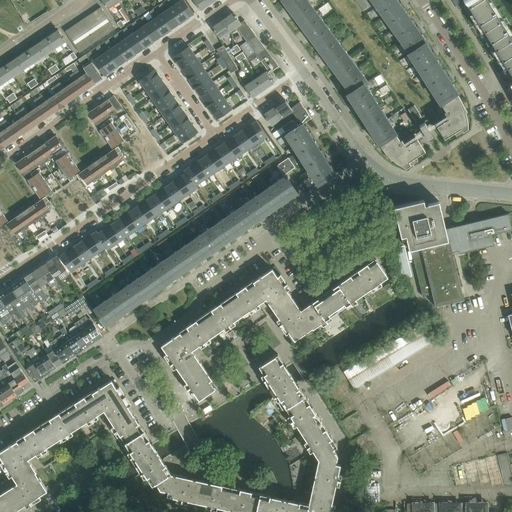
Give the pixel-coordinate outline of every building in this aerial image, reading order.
[(101,0),(105,4),(104,4),(106,6),(108,9),(119,2),(117,0),(101,0)] [(182,0),(181,0),(173,6),(184,22),(193,16),(182,0)] [(193,0),(198,6),(199,8),(201,10),(211,3),(209,0),(193,0)] [(293,13),(300,23),(315,12),(306,0),(282,0),(290,9),(288,10),(291,15),(293,13)] [(395,0),(385,0),(377,6),(393,30),(409,19),(402,9),(404,8),(401,3),(399,5),(395,0)] [(511,37),(488,0),(460,0),(510,79),(511,77),(511,37)] [(173,6),(164,12),(176,28),(184,22),(173,6)] [(101,7),(95,10),(103,21),(108,18),(101,7)] [(95,10),(90,14),(98,25),(103,21),(95,10)] [(164,12),(155,18),(167,34),(176,28),(164,12)] [(236,27),(241,24),(240,23),(236,16),(235,15),(233,12),(223,20),(231,31),(236,27)] [(307,33),(305,33),(309,38),(310,37),(317,46),(332,35),(315,12),(300,23),(307,33)] [(90,14),(85,17),(93,28),(98,25),(90,14)] [(85,17),(80,21),(87,32),(93,28),(85,17)] [(108,18),(103,21),(110,32),(115,29),(108,18)] [(155,18),(147,24),(158,40),(167,34),(155,18)] [(243,20),(244,20),(240,23),(241,24),(236,27),(246,41),(247,41),(255,35),(255,34),(250,28),(251,28),(249,29),(247,27),(248,25),(244,19),(243,20)] [(409,19),(393,30),(410,53),(426,42),(419,32),(421,32),(417,27),(416,28),(409,19)] [(214,30),(218,36),(220,39),(231,31),(223,20),(212,27),(214,30)] [(80,21),(75,24),(82,35),(87,32),(80,21)] [(103,21),(98,25),(105,36),(110,32),(103,21)] [(75,24),(70,28),(77,39),(82,35),(75,24)] [(147,24),(138,30),(149,46),(151,45),(158,40),(147,24)] [(98,25),(93,28),(100,39),(105,36),(98,25)] [(70,28),(65,31),(72,42),(77,39),(70,28)] [(93,28),(87,32),(95,43),(100,39),(93,28)] [(47,37),(55,48),(66,41),(64,38),(63,36),(58,29),(47,37)] [(138,30),(129,36),(140,52),(149,46),(138,30)] [(87,32),(82,35),(90,46),(95,43),(87,32)] [(82,35),(77,39),(84,49),(90,46),(82,35)] [(266,49),(261,43),(262,43),(261,42),(260,44),(258,41),(259,40),(255,35),(247,41),(246,41),(241,45),(249,55),(254,52),(257,56),(266,49)] [(327,60),(334,69),(349,58),(332,35),(317,46),(324,56),(322,56),(326,61),(327,60)] [(129,36),(120,42),(131,59),(140,52),(129,36)] [(47,37),(37,44),(44,55),(55,48),(47,37)] [(77,39),(72,42),(79,53),(84,49),(77,39)] [(120,42),(111,48),(122,65),(131,59),(120,42)] [(426,42),(410,53),(409,53),(425,78),(441,68),(435,58),(436,57),(433,52),(432,54),(426,44),(427,44),(426,42)] [(37,44),(26,51),(34,63),(44,55),(37,44)] [(189,45),(173,56),(179,65),(195,54),(189,45)] [(223,45),(216,49),(231,73),(238,69),(223,45)] [(111,48),(102,54),(113,71),(122,65),(111,48)] [(271,58),(269,56),(270,55),(266,49),(257,56),(254,52),(249,55),(256,65),(261,61),(267,70),(266,71),(267,74),(268,74),(278,66),(278,67),(279,66),(272,58),(273,58),(272,57),(271,58)] [(26,51),(16,58),(23,70),(34,63),(26,51)] [(102,54),(93,61),(104,77),(113,71),(102,54)] [(195,54),(179,65),(185,74),(201,63),(195,54)] [(16,58),(5,65),(13,77),(23,70),(16,58)] [(367,81),(349,58),(334,69),(341,79),(339,80),(343,84),(344,83),(351,92),(367,81)] [(201,63),(185,74),(192,83),(207,72),(201,63)] [(92,64),(85,68),(87,72),(95,83),(102,79),(93,66),(92,64)] [(5,65),(0,68),(0,80),(2,84),(13,77),(5,65)] [(441,68),(425,78),(441,103),(457,93),(450,82),(452,81),(449,77),(447,78),(441,68)] [(75,71),(74,72),(86,90),(95,83),(87,72),(82,75),(78,69),(75,71)] [(155,69),(139,80),(145,89),(161,78),(155,69)] [(266,71),(255,79),(263,90),(274,83),(272,80),(271,78),(271,79),(268,74),(267,74),(266,71)] [(74,81),(69,85),(77,96),(86,90),(74,72),(72,73),(70,75),(74,81)] [(207,72),(192,83),(198,92),(213,81),(207,72)] [(161,78),(145,89),(152,98),(167,87),(161,78)] [(244,86),(249,93),(250,95),(252,98),(263,90),(255,79),(244,86)] [(213,81),(198,92),(204,101),(219,90),(213,81)] [(354,105),(353,105),(356,110),(357,109),(364,119),(380,108),(365,85),(368,83),(367,81),(351,92),(347,94),(354,105)] [(57,84),(56,85),(68,102),(77,96),(69,85),(64,88),(60,82),(57,84)] [(52,88),(56,94),(51,97),(59,109),(68,102),(56,85),(54,86),(52,88)] [(167,87),(152,98),(158,107),(173,96),(167,87)] [(219,90),(204,101),(210,110),(225,99),(219,90)] [(444,112),(446,115),(435,123),(445,138),(461,128),(463,131),(468,128),(468,124),(467,117),(466,113),(465,108),(463,103),(460,99),(458,95),(457,93),(441,103),(446,111),(444,112)] [(39,96),(37,97),(50,115),(59,109),(51,97),(46,100),(42,95),(39,97),(39,96)] [(113,96),(108,99),(117,111),(122,108),(113,95),(113,96)] [(173,96),(158,107),(164,115),(179,105),(173,96)] [(36,98),(33,100),(38,106),(33,110),(41,121),(50,115),(37,97),(36,98)] [(104,112),(102,114),(106,118),(112,114),(113,116),(117,112),(117,111),(108,99),(99,105),(104,112)] [(225,99),(210,110),(216,119),(231,108),(225,99)] [(288,104),(287,102),(285,99),(274,107),(280,116),(291,108),(288,104)] [(301,107),(302,106),(300,101),(299,102),(300,102),(291,108),(302,124),(303,124),(311,119),(309,115),(304,109),(305,108),(303,109),(301,107)] [(99,105),(88,113),(96,124),(106,118),(102,114),(104,112),(99,105)] [(179,105),(164,115),(170,124),(185,114),(179,105)] [(414,105),(408,109),(415,120),(421,116),(414,105)] [(21,109),(19,110),(32,127),(41,121),(33,110),(28,113),(24,107),(21,109)] [(265,117),(266,119),(267,118),(270,123),(280,116),(274,107),(264,114),(265,117)] [(370,129),(368,129),(371,134),(373,133),(380,144),(396,133),(380,108),(364,119),(370,129)] [(15,113),(19,119),(14,122),(22,134),(32,127),(19,110),(18,111),(15,113)] [(185,114),(170,124),(176,133),(191,122),(185,114)] [(3,122),(1,122),(13,140),(22,134),(14,122),(10,126),(5,120),(3,122)] [(256,121),(247,127),(258,142),(267,136),(256,121)] [(0,123),(0,129),(1,131),(0,132),(0,139),(4,146),(13,140),(1,122),(0,123)] [(112,122),(100,130),(106,139),(119,130),(117,126),(115,127),(112,122)] [(191,122),(176,133),(182,142),(198,131),(191,122)] [(419,126),(428,140),(433,136),(425,122),(419,126)] [(286,134),(302,159),(318,149),(312,138),(314,138),(310,133),(309,134),(303,124),(302,124),(286,134)] [(247,127),(238,133),(249,149),(258,142),(247,127)] [(119,130),(106,139),(112,148),(124,140),(120,134),(122,133),(119,130)] [(238,133),(229,139),(240,155),(249,149),(238,133)] [(396,133),(380,144),(382,148),(385,151),(390,156),(395,160),(397,162),(402,165),(406,167),(411,164),(409,161),(425,151),(415,135),(404,142),(402,139),(400,140),(396,133)] [(51,149),(54,153),(64,147),(55,135),(44,143),(49,150),(51,149)] [(229,139),(221,145),(231,161),(240,155),(229,139)] [(42,144),(36,149),(45,162),(49,159),(48,158),(54,153),(51,149),(49,150),(44,143),(42,144)] [(221,145),(212,151),(222,167),(231,161),(221,145)] [(105,154),(115,168),(119,166),(117,164),(123,160),(115,148),(106,154),(105,154)] [(32,162),(30,164),(33,168),(39,164),(40,165),(45,162),(36,149),(27,155),(32,162)] [(327,163),(329,162),(326,157),(325,159),(318,149),(302,159),(318,184),(334,174),(327,163)] [(212,151),(203,157),(213,173),(222,167),(212,151)] [(67,152),(56,160),(59,166),(58,167),(60,171),(73,161),(67,152)] [(105,154),(97,160),(105,172),(110,169),(111,171),(115,168),(105,154)] [(27,155),(16,162),(24,174),(33,168),(30,164),(32,162),(27,155)] [(287,156),(275,164),(283,175),(295,167),(287,156)] [(203,157),(194,164),(204,179),(213,173),(203,157)] [(97,160),(88,166),(97,180),(101,178),(100,176),(105,172),(97,160)] [(73,161),(60,171),(63,174),(64,173),(70,181),(74,178),(72,175),(80,170),(73,161)] [(194,164),(185,170),(187,172),(195,185),(204,179),(194,164)] [(88,167),(76,175),(79,179),(82,177),(87,185),(93,181),(94,183),(97,180),(88,166),(88,167)] [(39,172),(28,180),(34,189),(47,179),(45,176),(43,177),(39,172)] [(187,172),(178,178),(188,194),(197,188),(195,185),(187,172)] [(306,172),(298,177),(302,182),(309,177),(306,172)] [(287,201),(286,199),(297,192),(287,178),(288,177),(287,176),(286,177),(286,176),(261,193),(272,209),(282,202),(283,204),(287,201)] [(178,178),(169,184),(179,200),(188,194),(178,178)] [(47,179),(34,189),(40,198),(47,193),(49,196),(54,193),(48,184),(50,183),(47,179)] [(169,184),(160,190),(170,206),(179,200),(169,184)] [(103,189),(94,195),(98,200),(106,194),(103,189)] [(160,190),(151,197),(161,212),(170,206),(160,190)] [(262,216),(272,209),(261,193),(238,209),(249,225),(258,219),(259,220),(264,217),(262,216)] [(45,203),(48,201),(45,196),(34,204),(33,204),(43,218),(47,215),(45,214),(50,210),(45,203)] [(151,197),(142,203),(153,218),(161,212),(151,197)] [(509,230),(511,229),(511,228),(511,226),(508,213),(446,228),(446,229),(439,201),(428,204),(425,205),(424,200),(394,207),(401,237),(402,239),(407,238),(409,250),(410,249),(411,249),(422,296),(422,297),(432,294),(435,306),(463,299),(453,256),(459,255),(459,253),(494,245),(492,234),(509,230)] [(142,203),(133,209),(144,224),(153,218),(142,203)] [(33,204),(25,210),(33,222),(38,219),(39,220),(43,218),(33,204)] [(133,209),(124,215),(135,231),(144,224),(133,209)] [(238,209),(214,226),(225,242),(235,235),(235,237),(240,233),(239,232),(249,225),(238,209)] [(25,210),(16,216),(25,230),(29,227),(28,226),(33,222),(25,210)] [(124,215),(115,221),(126,237),(135,231),(124,215)] [(16,217),(7,223),(15,234),(20,231),(22,233),(25,230),(16,216),(16,217)] [(115,221),(107,227),(117,243),(126,237),(115,221)] [(214,226),(190,242),(201,258),(211,251),(212,253),(216,250),(215,249),(225,242),(214,226)] [(107,227),(98,233),(107,247),(108,249),(117,243),(107,227)] [(36,237),(38,240),(47,234),(45,231),(36,237)] [(96,231),(87,237),(98,253),(107,247),(98,233),(96,231)] [(87,237),(78,243),(89,259),(98,253),(87,237)] [(400,246),(391,248),(398,278),(410,275),(402,239),(401,237),(398,237),(400,246)] [(170,242),(167,238),(157,245),(160,249),(170,242)] [(191,265),(201,258),(190,242),(166,259),(177,275),(187,268),(188,270),(188,269),(193,266),(191,265)] [(78,243),(69,249),(80,265),(89,259),(78,243)] [(69,249),(61,256),(71,271),(80,265),(69,249)] [(45,263),(58,282),(60,285),(62,288),(65,286),(61,280),(69,275),(57,256),(45,263)] [(388,277),(378,262),(378,261),(377,258),(376,259),(375,258),(350,275),(363,294),(370,289),(372,292),(382,285),(380,282),(388,277)] [(168,282),(177,275),(166,259),(142,276),(153,291),(164,284),(164,286),(169,283),(168,282)] [(45,263),(38,268),(49,284),(49,283),(52,288),(55,286),(56,288),(60,285),(58,282),(45,263)] [(46,286),(49,284),(38,268),(31,273),(46,294),(49,291),(46,286)] [(254,280),(253,280),(266,299),(274,311),(292,298),(272,268),(262,276),(261,275),(258,277),(259,278),(254,281),(254,280)] [(31,273),(25,277),(34,291),(41,301),(41,302),(48,297),(46,294),(31,273)] [(357,302),(355,299),(363,294),(350,275),(325,293),(338,311),(346,306),(348,309),(357,302)] [(144,298),(153,291),(142,276),(119,292),(130,308),(140,301),(141,302),(145,299),(144,298)] [(41,301),(34,291),(25,277),(18,282),(33,304),(34,306),(41,301)] [(253,280),(228,297),(241,316),(249,311),(251,314),(260,307),(258,304),(266,299),(253,280)] [(18,282),(11,286),(26,308),(33,304),(18,282)] [(19,313),(26,308),(11,286),(4,291),(18,311),(19,313)] [(4,291),(0,293),(0,299),(7,309),(11,315),(18,311),(4,291)] [(119,292),(95,309),(106,324),(116,317),(117,319),(122,316),(120,314),(130,308),(119,292)] [(325,293),(301,310),(314,328),(321,323),(323,326),(333,319),(331,316),(338,311),(325,293)] [(77,312),(89,304),(83,295),(71,303),(77,312)] [(228,297),(204,314),(217,333),(241,316),(228,297)] [(313,329),(314,328),(301,310),(292,298),(274,311),(282,322),(279,325),(280,325),(283,323),(288,331),(294,340),(305,333),(306,334),(308,332),(308,331),(312,328),(313,329)] [(11,315),(7,309),(0,299),(0,313),(6,323),(11,315)] [(55,307),(55,308),(57,311),(58,311),(64,307),(61,303),(59,304),(55,307)] [(77,312),(71,303),(65,307),(71,316),(77,312)] [(51,316),(57,311),(55,308),(48,312),(51,316)] [(64,308),(58,312),(60,315),(61,317),(67,313),(64,308)] [(53,319),(60,315),(58,312),(58,311),(57,311),(51,316),(53,319)] [(204,314),(179,332),(192,350),(199,345),(201,348),(211,341),(209,338),(217,333),(204,314)] [(51,316),(48,318),(44,320),(44,321),(46,324),(53,320),(51,316)] [(87,327),(95,341),(102,336),(91,320),(89,322),(86,317),(82,320),(87,327)] [(75,324),(77,327),(89,345),(95,341),(87,327),(82,320),(75,324)] [(47,325),(46,324),(44,321),(40,323),(37,325),(40,330),(44,327),(47,325)] [(425,321),(345,369),(355,387),(436,337),(425,321)] [(71,331),(74,336),(83,350),(89,345),(77,327),(75,324),(69,329),(71,331)] [(25,333),(30,330),(27,325),(21,329),(24,334),(25,333)] [(40,330),(37,325),(31,329),(35,335),(41,331),(40,330)] [(83,350),(74,336),(71,331),(69,332),(65,327),(60,330),(63,334),(76,354),(83,350)] [(21,329),(14,334),(17,338),(21,336),(24,334),(21,329)] [(172,338),(161,345),(182,375),(200,362),(192,350),(179,332),(179,333),(175,336),(174,335),(171,337),(172,338)] [(14,334),(7,339),(10,343),(17,338),(14,334)] [(56,338),(60,345),(70,359),(76,354),(63,334),(56,338)] [(27,352),(17,338),(10,343),(9,344),(19,358),(27,352)] [(51,345),(47,339),(44,341),(47,347),(44,349),(48,354),(57,367),(63,363),(51,345)] [(55,342),(51,345),(63,363),(70,359),(60,345),(58,347),(55,342)] [(27,352),(35,363),(44,376),(50,372),(36,350),(34,348),(27,352)] [(57,367),(48,354),(45,356),(39,348),(36,350),(50,372),(57,367)] [(278,354),(256,368),(264,381),(269,389),(291,375),(278,354)] [(9,369),(15,378),(15,379),(23,390),(32,384),(19,367),(16,362),(8,367),(9,369)] [(217,387),(200,362),(182,375),(199,400),(214,389),(214,390),(217,388),(216,388),(217,387)] [(44,376),(35,363),(26,368),(35,382),(44,376)] [(4,368),(1,371),(16,395),(23,390),(15,379),(15,378),(9,369),(6,371),(4,368)] [(0,384),(10,399),(16,395),(1,371),(0,370),(0,369),(0,384)] [(291,375),(269,389),(283,410),(286,408),(305,396),(299,388),(299,387),(296,383),(291,375)] [(100,386),(97,388),(98,389),(93,392),(92,391),(104,410),(109,418),(128,406),(131,404),(131,403),(128,405),(123,398),(126,396),(125,395),(122,397),(111,380),(101,387),(100,386)] [(0,398),(3,403),(10,399),(0,384),(0,398)] [(98,418),(96,415),(104,410),(92,391),(79,399),(67,407),(79,426),(86,421),(88,424),(98,418)] [(305,396),(286,408),(302,433),(321,421),(305,396)] [(117,430),(114,432),(128,454),(131,452),(150,440),(128,406),(109,418),(117,430)] [(69,437),(67,434),(79,426),(67,407),(41,423),(54,442),(66,435),(68,438),(69,437)] [(313,451),(318,459),(333,449),(337,447),(321,421),(302,433),(307,441),(304,443),(310,453),(313,451)] [(29,432),(16,440),(28,459),(36,454),(38,457),(43,454),(48,450),(46,447),(54,442),(41,423),(29,432)] [(16,440),(16,441),(11,444),(11,443),(8,445),(9,446),(0,451),(0,456),(17,483),(36,471),(28,459),(16,440)] [(150,440),(131,452),(152,485),(156,483),(171,473),(150,440)] [(333,449),(318,459),(312,490),(334,495),(336,485),(339,486),(342,475),(338,474),(340,464),(336,463),(338,456),(333,449)] [(32,504),(30,501),(47,490),(40,479),(41,479),(39,476),(38,476),(35,472),(36,471),(17,483),(4,491),(16,510),(25,505),(27,508),(32,504)] [(176,498),(176,501),(187,504),(188,500),(197,502),(202,480),(171,474),(171,473),(156,483),(160,490),(168,491),(167,496),(176,498)] [(197,502),(206,504),(205,508),(217,510),(217,507),(226,509),(231,487),(202,480),(197,502)] [(226,509),(235,511),(234,511),(256,511),(261,493),(231,487),(226,509)] [(312,490),(309,504),(306,511),(329,511),(330,510),(334,511),(335,504),(332,503),(334,495),(312,490)] [(13,511),(16,510),(4,491),(0,493),(0,511),(13,511)] [(281,511),(285,498),(261,493),(256,511),(281,511)] [(285,498),(281,511),(306,511),(309,504),(303,503),(285,498)]
